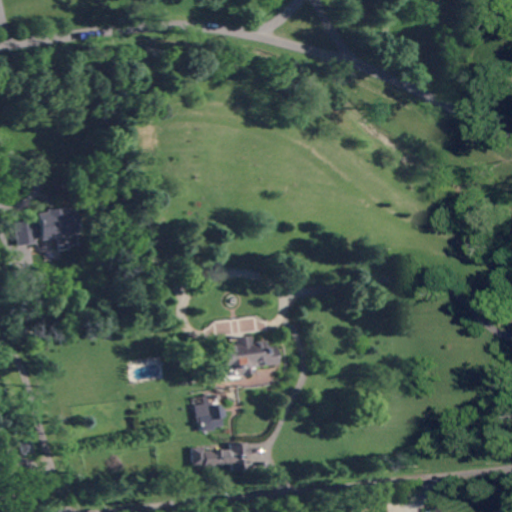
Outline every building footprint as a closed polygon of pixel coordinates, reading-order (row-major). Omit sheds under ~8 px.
[(60,209),(70,208),(73,234),(53,236),(53,238),(44,240),(44,238),(32,239),(33,244),(15,247),(11,223),(34,220),(33,214),(42,213),(42,210),(60,208),(60,209)] [(244,343),(258,342),(258,347),(269,347),(271,365),(247,367),(247,374),(234,375),(234,379),(220,380),(219,366),(215,366),(210,364),(209,351),(216,350),(215,347),(228,345),(227,338),(244,336),(244,343)] [(219,409),(223,409),(223,417),(219,417),(220,426),(210,427),(211,430),(198,431),(197,417),(207,416),(206,407),(219,406),(219,409)] [(21,456),(18,443),(29,440),(32,453),(21,456)] [(247,470),(229,470),(229,466),(202,467),(202,465),(190,466),(190,449),(203,448),(203,451),(228,450),(228,444),(246,443),(247,470)]
